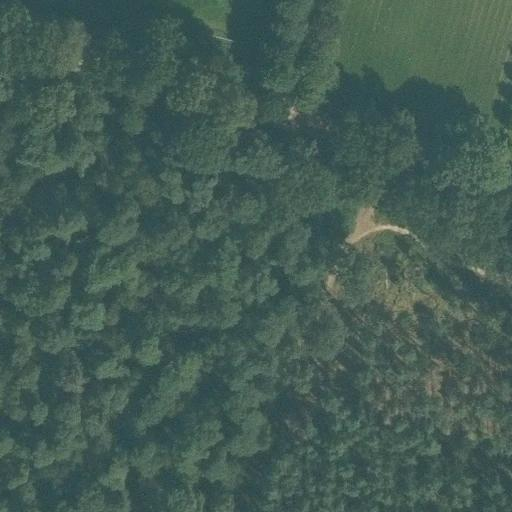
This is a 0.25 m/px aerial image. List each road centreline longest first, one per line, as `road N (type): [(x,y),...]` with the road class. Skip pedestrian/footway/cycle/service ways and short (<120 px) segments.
road 1 (track): [(0,40),(282,114)]
road 2 (track): [(390,147),(511,197)]
